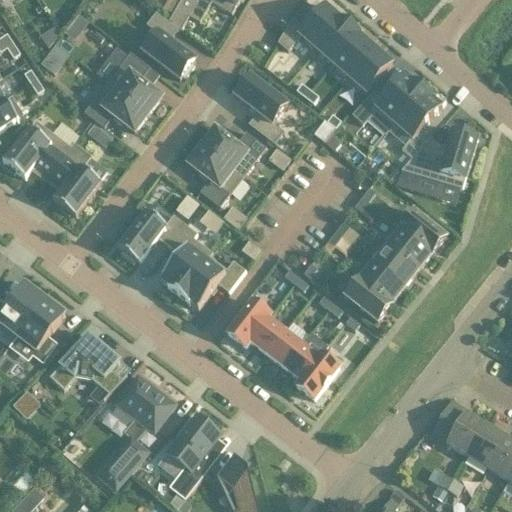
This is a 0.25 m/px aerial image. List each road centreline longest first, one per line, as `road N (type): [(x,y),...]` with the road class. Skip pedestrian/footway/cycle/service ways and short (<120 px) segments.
road 1 (residential): [(69,265),(352,482)]
road 2 (residential): [(69,265),(264,0)]
road 3 (residential): [(352,482),(444,365)]
